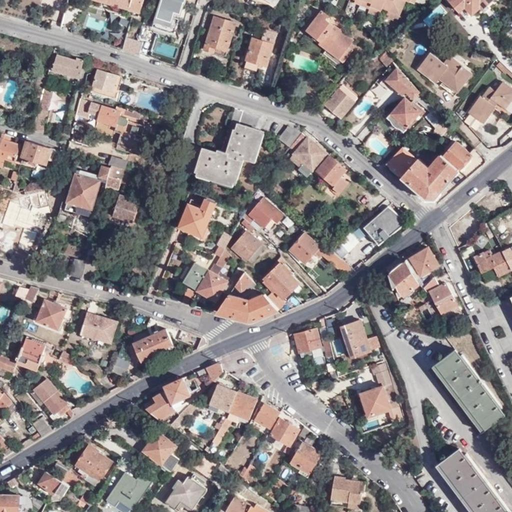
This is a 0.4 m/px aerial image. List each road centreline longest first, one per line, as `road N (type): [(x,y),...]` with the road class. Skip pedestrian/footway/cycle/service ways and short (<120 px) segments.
road 1 (residential): [(0,24),(293,114),(432,220)]
road 2 (secondary): [(0,472),(226,345)]
road 3 (residential): [(419,511),(395,479),(286,389),(253,334)]
road 4 (residential): [(0,265),(180,314),(212,328),(226,345)]
road 5 (secondary): [(253,334),(338,299),(432,220)]
road 6 (residential): [(432,220),(511,384)]
